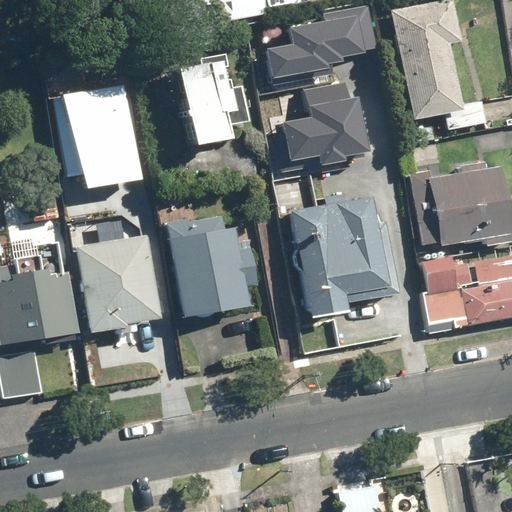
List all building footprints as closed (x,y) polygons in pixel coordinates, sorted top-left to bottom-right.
[(127,0),(128,5),(153,0),(198,0),(200,8),(242,0),(127,0)] [(438,0),(388,10),(410,120),(441,114),(444,131),(483,123),(478,99),(459,103),(446,42),(456,41),(448,0),(438,0)] [(260,48),(265,76),(337,62),(335,52),(376,44),(368,3),(283,19),(287,42),(260,48)] [(174,71),(189,147),(231,139),(215,63),(174,71)] [(270,129),(277,166),(362,150),(352,97),(344,98),(341,79),(301,87),(307,116),(277,122),(278,128),(270,129)] [(407,174),(419,246),(438,243),(438,246),(510,235),(499,167),(429,178),(427,170),(407,174)] [(149,185),(108,189),(112,227),(153,223),(149,185)] [(289,212),(309,319),(349,312),(346,295),(388,287),(372,197),(289,212)] [(167,225),(183,319),(250,308),(247,286),(257,285),(251,249),(240,251),(236,227),(225,229),(222,215),(167,225)] [(74,248),(90,333),(162,320),(147,235),(74,248)] [(423,293),(430,332),(511,317),(511,255),(474,262),(478,281),(472,282),(468,263),(454,266),(452,256),(423,262),(429,292),(423,293)] [(0,266),(0,347),(78,334),(67,270),(15,279),(13,264),(0,266)] [(0,355),(0,398),(41,393),(34,350),(0,355)] [(328,493),(331,511),(368,511),(364,487),(328,493)]
